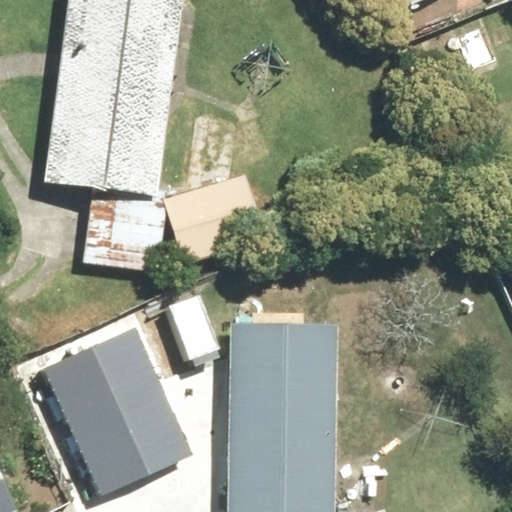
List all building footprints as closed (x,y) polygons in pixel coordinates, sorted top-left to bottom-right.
[(186,0),(65,0),(49,182),(169,193),(186,0)] [(394,0),(398,8),(418,0),(394,0)] [(242,176),(163,201),(182,262),(262,237),(242,176)] [(346,511),(350,322),(236,320),(232,511),(346,511)] [(0,460),(0,511),(14,511),(22,509),(0,460)]
